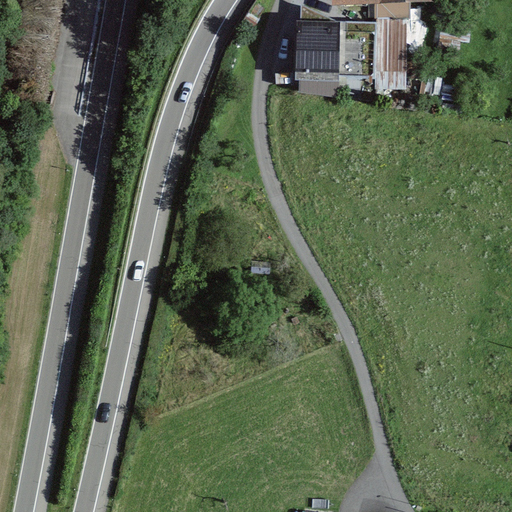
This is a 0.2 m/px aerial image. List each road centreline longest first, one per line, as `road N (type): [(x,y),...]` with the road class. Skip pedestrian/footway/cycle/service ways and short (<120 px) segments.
road 1 (motorway): [(83,511),(164,144),(225,0)]
road 2 (motorway): [(23,511),(115,0)]
